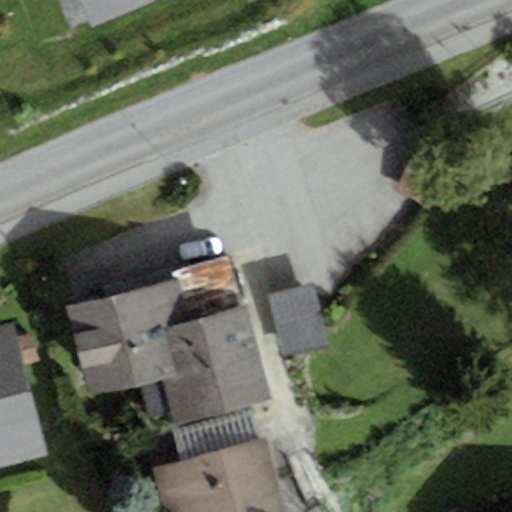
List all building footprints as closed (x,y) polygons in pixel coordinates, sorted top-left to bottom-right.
[(96,26),(84,0),(11,0),(37,54),(96,26)] [(84,0),(96,26),(156,0),(84,0)] [(175,286),(72,306),(90,397),(170,382),(178,421),(267,404),(250,313),(183,326),(175,286)] [(322,288),(279,294),(287,355),(331,349),(322,288)] [(44,323),(0,332),(0,460),(71,445),(44,323)] [(305,511),(289,440),(171,467),(181,511),(184,511),(197,509),(197,511),(305,511)]
